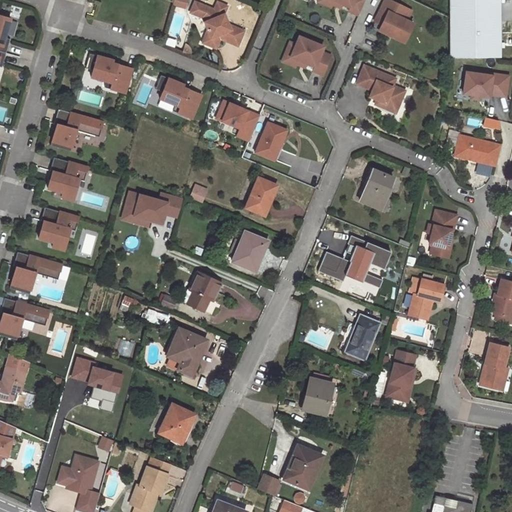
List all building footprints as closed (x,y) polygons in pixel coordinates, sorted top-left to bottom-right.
[(185,9),(187,1),(184,0),(181,0),(179,8),(185,9)] [(339,0),(344,2),(352,5),(350,9),(360,14),(365,0),(339,0)] [(390,11),(384,23),(383,25),(381,31),(405,42),(415,22),(408,19),(413,8),(394,0),(386,0),(383,7),(390,11)] [(501,59),(500,0),(450,0),(451,60),(501,59)] [(230,26),(226,15),(229,8),(218,4),(215,11),(195,4),(191,14),(204,19),(210,32),(214,41),(211,47),(218,50),(222,40),(240,47),(246,32),(230,26)] [(384,23),(390,11),(383,7),(377,20),(384,23)] [(0,51),(6,53),(8,45),(3,43),(5,38),(10,19),(0,15),(0,51)] [(210,32),(205,45),(211,47),(214,41),(210,32)] [(315,69),(325,73),(333,55),(323,51),(325,45),(301,35),(298,44),(292,41),(287,53),(309,62),(317,65),(315,69)] [(309,62),(287,53),(284,60),(297,65),(298,62),(307,66),(309,62)] [(104,88),(125,93),(132,69),(117,65),(112,63),(113,60),(89,54),(87,62),(94,64),(92,70),(90,77),(106,82),(104,88)] [(410,84),(367,66),(359,84),(374,91),(372,97),(379,101),(378,105),(385,108),(387,104),(399,109),(410,84)] [(493,74),(467,70),(464,91),(473,92),(482,94),(490,95),(490,92),(506,95),(509,75),(493,72),(493,74)] [(172,110),(192,119),(202,95),(188,89),(183,87),(184,85),(161,75),(158,83),(165,86),(162,92),(160,98),(175,105),(172,110)] [(158,83),(155,89),(162,92),(165,86),(158,83)] [(215,118),(239,128),(236,136),(247,140),(250,133),(258,114),(223,100),(215,118)] [(99,137),(103,122),(58,109),(54,124),(56,124),(50,145),(60,148),(61,144),(72,147),(76,130),(99,137)] [(496,131),(498,122),(483,118),(480,127),(496,131)] [(287,130),(269,122),(256,152),(274,159),(287,130)] [(455,154),(497,165),(503,144),(460,133),(455,154)] [(86,173),(88,167),(53,157),(50,171),(52,172),(50,180),(47,188),(62,192),(61,197),(73,200),(79,179),(74,177),(76,170),(86,173)] [(79,179),(84,181),(86,173),(76,170),(74,177),(79,179)] [(373,182),(369,180),(360,200),(381,209),(393,178),(378,171),(373,182)] [(278,185),(259,177),(246,208),(264,215),(278,185)] [(194,187),(190,197),(202,202),(206,192),(194,187)] [(176,217),(181,198),(160,192),(158,199),(155,199),(128,191),(120,218),(147,226),(149,220),(163,224),(166,214),(176,217)] [(40,229),(38,238),(53,242),(52,246),(64,250),(70,229),(70,228),(65,227),(67,220),(77,223),(78,217),(44,207),(40,221),(43,221),(40,229)] [(451,240),(453,232),(454,232),(457,217),(436,212),(433,225),(430,225),(427,234),(432,235),(429,244),(433,245),(431,254),(443,257),(445,249),(448,250),(451,240)] [(70,229),(74,230),(77,223),(67,220),(65,227),(70,228),(70,229)] [(268,241),(245,231),(233,261),(252,268),(259,253),(262,255),(268,241)] [(449,258),(453,240),(451,240),(448,250),(445,249),(443,257),(449,258)] [(375,253),(370,262),(384,268),(390,251),(367,241),(364,248),(375,253)] [(364,248),(356,245),(349,261),(345,272),(363,280),(366,273),(370,262),(375,253),(364,248)] [(58,279),(62,265),(17,252),(13,266),(15,267),(9,288),(19,291),(20,287),(31,290),(36,273),(58,279)] [(345,272),(349,261),(326,252),(318,271),(341,280),(345,272)] [(256,270),(262,255),(259,253),(252,268),(256,270)] [(222,281),(198,271),(190,289),(195,291),(189,303),(205,310),(210,298),(214,300),(222,281)] [(366,273),(363,280),(379,287),(382,280),(366,273)] [(421,281),(412,278),(408,293),(413,295),(418,296),(421,281)] [(429,304),(430,300),(432,301),(440,303),(445,287),(421,281),(418,296),(413,295),(408,315),(420,319),(429,314),(431,305),(429,304)] [(497,296),(495,303),(492,314),(494,314),(510,318),(511,309),(511,284),(499,281),(495,296),(497,296)] [(165,294),(161,304),(173,309),(177,299),(165,294)] [(45,325),(49,310),(4,298),(0,312),(2,313),(0,321),(0,334),(6,337),(7,333),(18,335),(22,319),(45,325)] [(510,318),(494,314),(493,319),(509,323),(510,318)] [(379,323),(361,315),(346,351),(364,359),(379,323)] [(189,374),(200,351),(202,352),(207,340),(180,328),(169,355),(178,359),(174,368),(189,374)] [(487,364),(486,370),(483,369),(481,380),(485,381),(484,386),(497,390),(499,380),(504,381),(507,370),(503,369),(508,348),(489,343),(485,363),(487,364)] [(398,350),(386,397),(404,401),(408,386),(406,385),(408,379),(413,381),(416,368),(413,368),(416,354),(398,350)] [(13,355),(4,383),(2,388),(0,386),(0,399),(1,399),(5,401),(6,402),(7,402),(10,401),(14,390),(18,392),(23,394),(31,363),(13,355)] [(71,377),(87,381),(91,367),(92,367),(94,363),(77,358),(71,377)] [(92,367),(91,367),(87,381),(87,384),(94,386),(116,392),(121,375),(92,367)] [(379,374),(367,369),(365,373),(378,378),(379,374)] [(408,379),(406,385),(408,386),(404,401),(408,402),(413,381),(408,379)] [(331,385),(311,380),(305,406),(325,411),(331,385)] [(116,392),(94,386),(90,397),(101,401),(113,404),(116,392)] [(111,412),(113,404),(101,401),(99,409),(111,412)] [(195,413),(173,403),(160,433),(182,443),(195,413)] [(0,435),(11,439),(14,428),(0,421),(0,435)] [(11,439),(0,435),(0,457),(5,459),(11,439)] [(112,441),(102,437),(98,447),(108,451),(112,441)] [(118,454),(121,444),(115,442),(112,453),(118,454)] [(324,456),(301,446),(287,480),(310,490),(324,456)] [(81,493),(75,509),(83,511),(92,511),(99,494),(88,491),(97,461),(75,454),(71,469),(61,466),(56,483),(66,485),(65,488),(81,493)] [(137,484),(133,492),(137,494),(133,503),(135,504),(147,509),(150,510),(156,497),(153,496),(155,491),(160,492),(167,473),(166,472),(169,463),(153,457),(150,466),(147,465),(140,485),(137,484)] [(169,466),(168,474),(182,477),(184,468),(169,466)] [(258,489),(272,495),(277,497),(281,485),(279,484),(280,482),(264,475),(258,489)] [(242,485),(233,481),(230,488),(240,492),(242,485)] [(432,511),(471,511),(473,505),(457,501),(455,509),(439,505),(441,497),(436,496),(434,504),(432,511)] [(455,509),(457,501),(441,497),(439,505),(455,509)] [(282,499),(276,511),(296,511),(299,506),(282,499)] [(246,511),(247,511),(218,501),(213,511),(246,511)]
